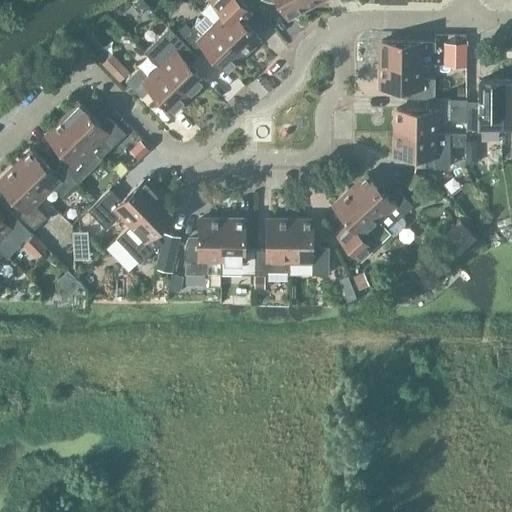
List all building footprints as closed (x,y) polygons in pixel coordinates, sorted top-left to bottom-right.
[(148,5),(144,1),(143,0),(133,0),(130,4),(140,14),(148,5)] [(214,24),(242,53),(259,36),(237,14),(246,6),(240,0),(212,0),(211,2),(224,15),(214,24)] [(303,0),(277,0),(286,16),(306,5),(303,0)] [(242,53),(214,24),(204,34),(194,23),(185,32),(180,38),(194,52),(196,55),(204,47),(225,69),(242,53)] [(194,52),(180,38),(174,32),(168,26),(144,49),(160,66),(187,94),(204,78),(186,59),(194,52)] [(179,27),(174,32),(180,38),(185,32),(179,27)] [(380,63),(420,64),(420,50),(434,50),(435,41),(380,40),(380,63)] [(465,65),(466,42),(454,42),(454,65),(465,65)] [(101,62),(110,71),(120,61),(111,52),(101,62)] [(420,64),(380,63),(380,87),(410,87),(410,98),(426,98),(434,98),(434,78),(420,77),(420,64)] [(187,94),(160,66),(150,75),(140,65),(125,80),(141,97),(149,89),(171,110),(187,94)] [(465,80),(454,80),(453,95),(465,96),(465,80)] [(502,129),(502,80),(478,80),(478,104),(466,104),(466,129),(502,129)] [(511,80),(502,80),(502,129),(511,128),(511,80)] [(396,108),(395,131),(435,132),(435,131),(435,118),(449,118),(450,98),(434,98),(426,98),(426,109),(396,108)] [(79,102),(62,118),(90,146),(100,156),(125,133),(108,116),(100,124),(79,102)] [(90,146),(62,118),(46,134),(67,156),(60,164),(76,180),(91,166),(81,155),(90,146)] [(449,131),(435,131),(435,132),(395,131),(395,155),(425,155),(425,166),(448,166),(449,131)] [(30,149),(14,165),(42,194),(51,185),(61,195),(76,180),(60,164),(52,171),(30,149)] [(476,162),(476,157),(475,155),(474,153),(465,153),(465,155),(465,162),(476,162)] [(42,194),(14,165),(0,178),(0,184),(19,204),(11,211),(31,231),(45,216),(32,203),(42,194)] [(390,232),(389,232),(393,236),(403,226),(404,225),(404,224),(404,223),(405,223),(405,222),(405,221),(405,220),(404,220),(404,219),(404,218),(403,218),(401,215),(412,205),(396,188),(388,196),(367,173),(350,189),(390,232)] [(130,223),(159,195),(142,178),(121,200),(109,188),(87,209),(106,228),(121,213),(130,223)] [(390,232),(350,189),(333,205),(353,227),(340,238),(357,256),(370,244),(377,244),(389,232),(390,232)] [(159,195),(130,223),(116,237),(140,261),(161,241),(153,233),(175,212),(159,195)] [(31,231),(11,211),(3,219),(0,215),(0,248),(3,252),(4,251),(7,254),(31,231)] [(221,258),(221,218),(198,218),(198,239),(186,239),(184,249),(184,272),(207,272),(207,258),(221,258)] [(221,218),(221,258),(221,266),(234,266),(234,272),(254,273),(255,249),(244,249),(244,218),(221,218)] [(265,249),(255,249),(254,273),(263,273),(266,270),(269,270),(270,272),(271,274),(273,275),(281,275),(282,273),(284,272),(285,270),(289,270),(289,219),(266,219),(265,249)] [(312,219),(289,219),(289,270),(289,273),(302,273),(328,273),(328,246),(312,246),(312,219)] [(449,246),(457,255),(476,237),(467,228),(449,246)] [(46,246),(33,232),(22,242),(35,256),(46,246)] [(155,267),(172,270),(179,235),(163,232),(155,267)] [(81,237),(72,238),(73,252),(82,251),(81,237)] [(97,282),(108,273),(98,263),(88,272),(97,282)] [(370,285),(364,271),(353,276),(359,289),(370,285)] [(179,290),(183,275),(174,272),(170,287),(179,290)] [(350,285),(346,274),(338,277),(343,288),(350,285)] [(264,276),(254,276),(254,284),(254,287),(264,287),(264,276)]
